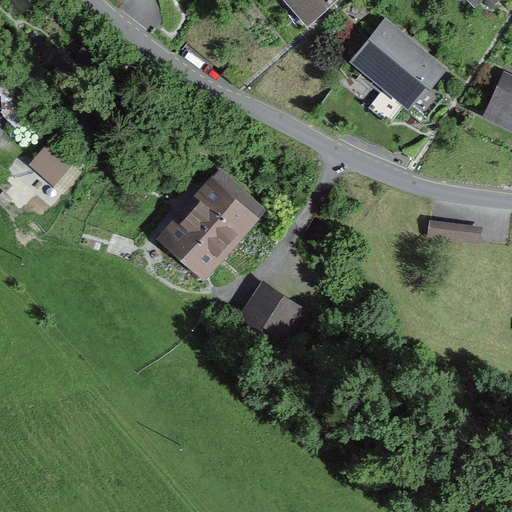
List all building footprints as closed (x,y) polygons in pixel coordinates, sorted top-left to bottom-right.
[(273,0),(298,29),(331,0),(273,0)] [(456,0),(465,10),(476,0),(456,0)] [(381,21),(342,62),(398,115),(437,74),(381,21)] [(511,82),(496,74),(471,121),(511,141),(511,82)] [(53,135),(31,160),(56,182),(78,157),(53,135)] [(207,178),(151,239),(196,281),(252,220),(207,178)] [(313,311),(261,279),(245,306),(297,337),(313,311)]
